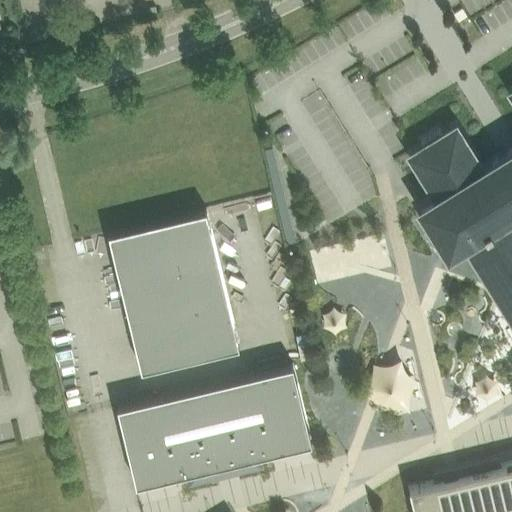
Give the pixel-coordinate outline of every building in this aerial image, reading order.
[(460,17),(465,13),(462,7),(456,11),(460,17)] [(511,148),(499,157),(483,166),(457,123),(443,132),(441,127),(422,138),(425,143),(412,151),(438,194),(422,204),(430,218),(424,222),(435,240),(442,236),(450,249),(466,239),(511,312),(511,148)] [(143,366),(240,342),(207,206),(110,229),(114,249),(119,269),(124,289),(132,326),(133,325),(133,328),(142,364),(143,366)] [(294,361),(119,403),(137,481),(155,477),(178,472),(178,471),(190,468),(215,462),(215,463),(235,458),(265,450),(272,449),(295,444),(295,443),(312,439),(294,361)] [(511,511),(511,459),(410,484),(416,511),(511,511)]
